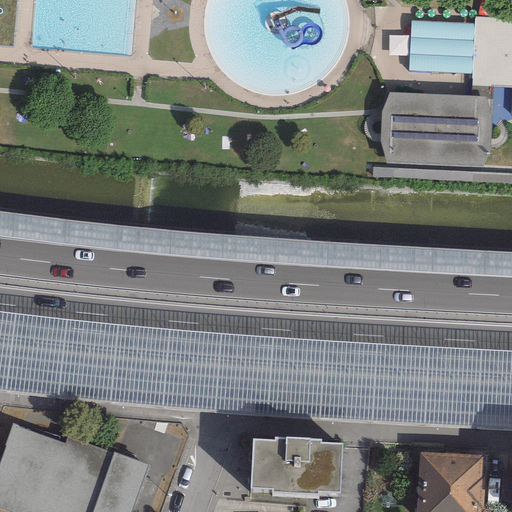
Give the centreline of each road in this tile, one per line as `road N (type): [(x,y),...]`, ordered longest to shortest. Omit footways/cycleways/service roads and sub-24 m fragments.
road 1 (motorway): [(0,311),(511,351)]
road 2 (primary): [(0,365),(511,404)]
road 3 (motorway): [(511,295),(0,256)]
road 4 (residential): [(511,438),(223,424)]
road 5 (residential): [(0,403),(223,424)]
